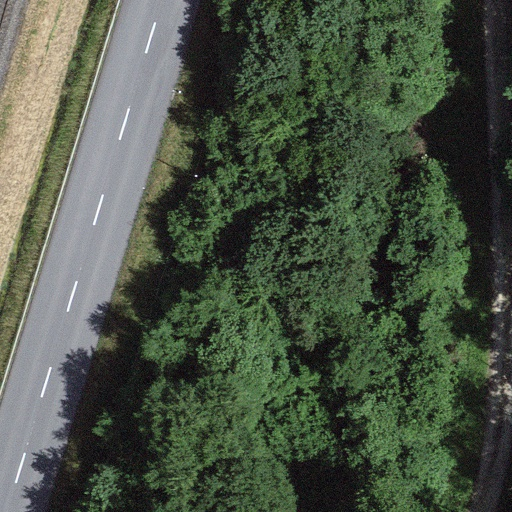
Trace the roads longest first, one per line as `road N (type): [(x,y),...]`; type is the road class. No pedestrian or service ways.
road 1 (tertiary): [(9,511),(163,0)]
road 2 (track): [(511,217),(498,0)]
road 3 (track): [(489,511),(511,344)]
